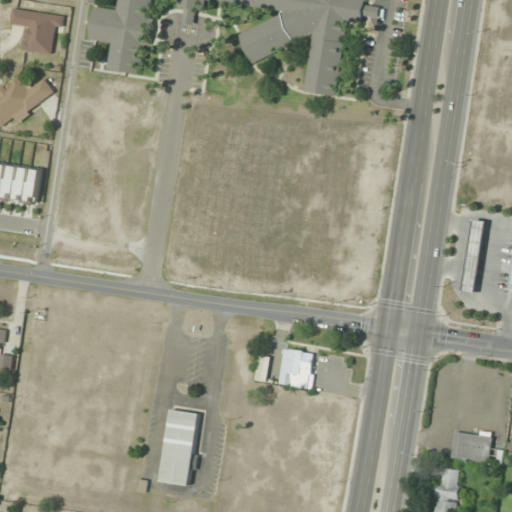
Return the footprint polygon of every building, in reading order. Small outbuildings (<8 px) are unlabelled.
[(113,0),(114,7),(95,11),(91,39),(113,42),(109,70),(144,74),(152,0),(180,0),(186,27),(211,0),(243,28),(249,56),(313,43),(307,91),(339,95),(348,22),(383,15),(366,0),(113,0)] [(66,15),(15,8),(12,27),(25,29),(22,50),(52,54),(55,34),(63,35),(66,15)] [(29,89),(19,74),(0,87),(0,124),(3,129),(57,92),(46,77),(29,89)] [(43,168),(0,163),(0,199),(39,204),(43,168)] [(488,221),(474,219),(464,291),(478,293),(488,221)] [(0,342),(7,343),(9,325),(0,323),(0,342)] [(312,389),(317,351),(285,348),(281,385),(312,389)] [(13,369),(14,355),(3,354),(1,368),(13,369)] [(162,480),(191,485),(203,413),(173,408),(162,480)] [(495,437),(457,432),(454,459),(491,463),(495,437)] [(458,511),(464,470),(442,468),(435,511),(451,511),(458,511)]
